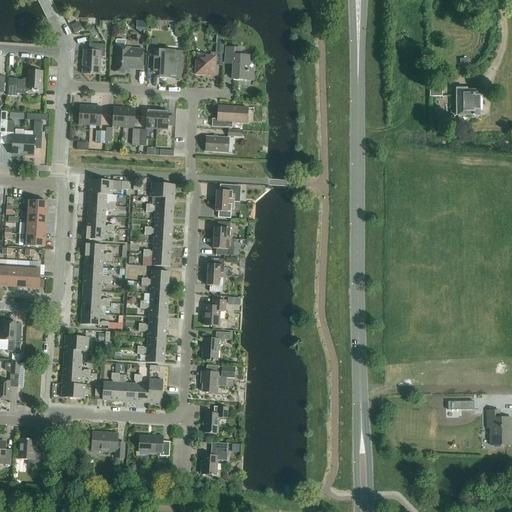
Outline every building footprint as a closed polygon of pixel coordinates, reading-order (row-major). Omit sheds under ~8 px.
[(211,56),(206,55),(206,53),(196,53),(195,75),(215,76),(216,66),(221,66),(223,36),(217,35),(216,53),(211,52),(211,56)] [(116,41),(116,47),(115,47),(114,72),(129,73),(129,67),(134,67),(134,69),(142,69),(144,49),(130,49),(130,48),(126,47),(127,42),(125,40),(118,39),(116,41)] [(105,57),(105,44),(89,43),(89,51),(84,50),(83,73),(99,74),(101,57),(105,57)] [(253,81),(254,70),(249,70),(249,56),(240,55),(241,49),(226,48),(225,63),(233,64),(232,79),(253,81)] [(181,79),(182,51),(159,50),(159,57),(149,57),(148,67),(154,67),(153,71),(160,72),(160,78),(181,79)] [(28,88),(42,89),(43,72),(28,71),(28,78),(24,80),(18,80),(18,79),(9,78),(8,96),(17,96),(17,94),(24,94),(28,92),(28,88)] [(456,89),(456,99),(456,115),(479,115),(479,90),(467,90),(467,89),(456,89)] [(90,125),(91,107),(80,106),(79,124),(90,125)] [(248,108),(218,106),(217,119),(213,119),(212,127),(233,128),(233,122),(247,123),(248,108)] [(102,108),(91,107),(90,125),(101,125),(102,108)] [(112,126),(123,127),(124,109),(113,108),(112,126)] [(124,109),(123,127),(134,127),(136,110),(124,109)] [(146,128),(157,129),(158,111),(147,110),(146,128)] [(158,111),(157,129),(168,129),(169,112),(158,111)] [(43,122),(34,121),(34,134),(42,134),(43,122)] [(104,144),(105,132),(99,131),(99,136),(96,136),(96,143),(104,144)] [(12,154),(23,155),(24,136),(13,135),(12,154)] [(24,136),(23,155),(34,155),(35,137),(24,136)] [(227,153),(228,138),(206,137),(205,152),(227,153)] [(89,143),(78,142),(77,150),(88,151),(89,143)] [(89,194),(107,195),(112,195),(113,181),(90,180),(89,194)] [(151,197),(156,198),(174,199),(175,185),(152,183),(151,197)] [(217,190),(216,201),(234,202),(240,202),(241,186),(220,185),(220,191),(217,190)] [(89,194),(88,205),(116,206),(116,202),(110,202),(108,204),(106,203),(107,195),(89,194)] [(146,208),(174,210),(174,199),(156,198),(156,206),(154,206),(153,205),(147,204),(146,208)] [(27,212),(46,213),(46,201),(28,200),(27,212)] [(234,210),(234,202),(216,201),(215,211),(218,212),(218,218),(231,218),(231,210),(234,210)] [(116,206),(88,205),(88,216),(106,217),(106,208),(108,208),(109,210),(115,210),(116,206)] [(173,221),(174,210),(146,208),(146,212),(152,213),(154,211),(156,211),(155,220),(173,221)] [(46,213),(27,212),(22,211),(21,215),(27,216),(26,223),(45,224),(46,213)] [(106,217),(88,216),(87,228),(114,229),(114,225),(108,225),(107,226),(105,226),(106,217)] [(145,231),(172,233),(173,221),(155,220),(154,229),(153,229),(151,227),(145,227),(145,231)] [(214,238),(232,239),(232,231),(230,231),(231,222),(218,222),(217,228),(214,227),(214,238)] [(44,236),(45,224),(26,223),(25,235),(44,236)] [(114,229),(87,228),(86,239),(104,240),(105,231),(107,231),(108,233),(114,233),(114,229)] [(172,244),(172,233),(145,231),(145,235),(151,235),(152,234),(154,234),(154,243),(172,244)] [(44,236),(25,235),(25,246),(43,247),(44,236)] [(232,239),(214,238),(213,249),(216,249),(216,255),(229,256),(229,247),(231,247),(232,239)] [(144,254),(171,255),(172,244),(154,243),(153,252),(151,252),(150,250),(144,250),(144,254)] [(86,244),(85,256),(113,258),(113,254),(107,253),(105,255),(103,255),(104,245),(86,244)] [(170,267),(171,255),(144,254),(143,258),(150,258),(151,257),(153,257),(152,266),(170,267)] [(85,256),(85,267),(103,268),(103,259),(105,259),(106,261),(112,261),(113,258),(85,256)] [(208,275),(226,276),(226,268),(224,268),(224,259),(212,259),(211,265),(208,264),(208,275)] [(17,286),(18,267),(6,266),(5,285),(17,286)] [(29,268),(18,267),(17,286),(28,286),(29,268)] [(103,268),(85,267),(84,279),(111,280),(111,276),(105,276),(104,277),(102,277),(103,268)] [(41,268),(29,268),(28,286),(39,287),(41,268)] [(142,278),(142,282),(169,284),(170,272),(152,271),(151,280),(150,280),(148,279),(142,278)] [(225,284),(226,276),(208,275),(207,286),(210,286),(210,292),(222,292),(223,284),(225,284)] [(84,279),(83,290),(101,291),(102,282),(104,282),(105,284),(111,284),(111,280),(84,279)] [(151,294),(168,295),(169,284),(142,282),(142,286),(148,286),(149,285),(151,285),(151,294)] [(101,291),(83,290),(83,301),(110,303),(110,299),(104,299),(102,300),(101,300),(101,291)] [(140,305),(168,307),(168,295),(151,294),(150,303),(148,303),(147,301),(141,301),(140,305)] [(225,311),(226,301),(213,300),(213,306),(206,306),(204,326),(219,326),(220,311),(225,311)] [(83,301),(82,313),(100,314),(100,305),(102,305),(103,307),(110,307),(110,303),(83,301)] [(167,318),(168,307),(140,305),(140,309),(146,309),(148,308),(150,308),(149,317),(167,318)] [(100,314),(82,313),(81,324),(108,326),(109,322),(103,322),(101,323),(99,323),(100,314)] [(139,328),(166,329),(167,318),(149,317),(149,326),(147,326),(146,324),(139,324),(139,328)] [(20,352),(21,336),(15,335),(16,322),(4,321),(3,340),(9,340),(8,351),(20,352)] [(166,341),(166,329),(139,328),(139,332),(145,332),(147,330),(148,331),(148,340),(166,341)] [(231,340),(231,333),(216,332),(216,339),(204,339),(203,360),(218,361),(219,340),(231,340)] [(65,336),(65,350),(88,351),(89,338),(65,336)] [(138,350),(165,352),(166,341),(148,340),(147,349),(145,348),(144,347),(138,346),(138,350)] [(65,350),(64,361),(82,362),(82,353),(84,353),(85,355),(92,355),(92,352),(88,351),(65,350)] [(165,352),(138,350),(137,354),(144,355),(145,353),(147,353),(146,363),(164,364),(165,352)] [(64,361),(63,373),(91,374),(91,370),(85,370),(83,371),(81,371),(82,362),(64,361)] [(20,362),(12,362),(11,375),(19,375),(20,362)] [(234,378),(235,368),(222,367),(222,373),(202,372),(201,379),(203,379),(202,392),(218,393),(218,385),(226,386),(226,378),(234,378)] [(440,402),(500,401),(500,371),(440,372),(440,402)] [(91,374),(63,373),(62,384),(80,385),(81,376),(83,376),(84,378),(90,378),(91,374)] [(102,400),(114,401),(116,374),(112,373),(112,380),(113,381),(113,383),(104,382),(102,400)] [(114,401),(126,402),(127,384),(118,383),(118,381),(119,380),(120,374),(116,374),(114,401)] [(127,384),(126,402),(137,402),(139,375),(135,375),(134,381),(136,382),(136,384),(127,384)] [(137,402),(148,403),(149,385),(140,384),(140,383),(142,381),(142,375),(139,375),(137,402)] [(0,399),(9,400),(10,381),(0,380),(0,399)] [(149,380),(149,385),(148,403),(162,404),(163,381),(149,380)] [(80,385),(62,384),(62,398),(85,399),(86,385),(80,385)] [(228,418),(228,408),(214,407),(214,413),(205,413),(204,433),(218,434),(219,418),(228,418)] [(490,445),(511,444),(511,417),(500,418),(499,411),(487,411),(487,428),(490,428),(490,445)] [(123,458),(124,443),(117,443),(118,435),(94,433),(92,450),(116,451),(116,457),(123,458)] [(169,457),(170,442),(163,442),(163,436),(153,436),(153,437),(140,436),(139,452),(160,453),(160,456),(169,457)] [(40,466),(41,453),(34,453),(34,440),(28,440),(28,439),(27,439),(27,440),(19,439),(18,459),(29,460),(28,466),(40,466)] [(0,464),(11,465),(12,450),(6,450),(6,444),(0,443),(0,464)] [(211,456),(202,455),(201,474),(210,475),(217,476),(218,461),(227,461),(228,444),(212,443),(211,456)]
